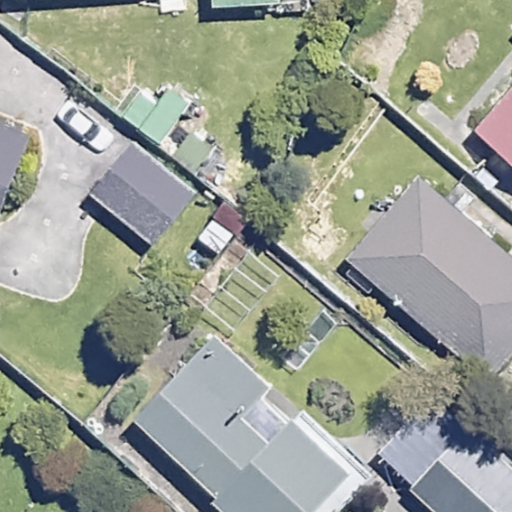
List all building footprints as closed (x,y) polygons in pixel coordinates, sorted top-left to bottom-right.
[(511,86),(478,127),(511,156),(511,86)] [(0,207),(29,134),(0,122),(0,207)] [(192,192),(133,143),(93,190),(153,240),(192,192)] [(511,350),(511,255),(418,177),(351,257),(491,375),(511,350)] [(301,511),(345,468),(214,336),(138,412),(233,507),(227,511),(301,511)] [(511,511),(511,464),(468,425),(412,486),(440,511),(511,511)]
